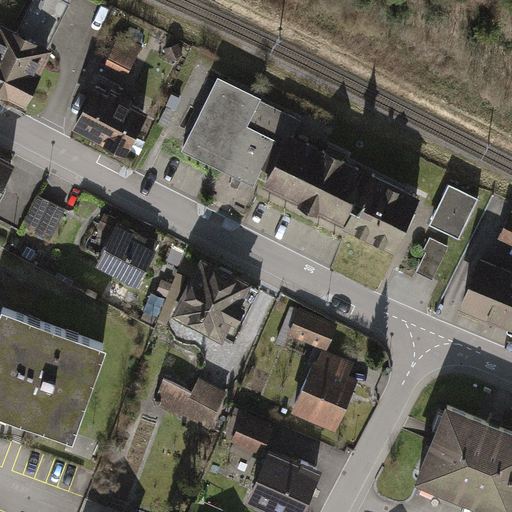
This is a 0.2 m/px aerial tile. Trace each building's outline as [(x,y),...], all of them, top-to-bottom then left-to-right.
[(0,17),(0,86),(29,101),(57,42),(53,40),(72,0),(30,0),(19,24),(1,15),(0,17)] [(100,64),(129,77),(140,53),(112,39),(100,64)] [(264,188),(397,251),(426,192),(297,130),(303,118),(217,76),(182,148),(256,183),(259,176),(268,180),(264,188)] [(76,127),(128,152),(150,105),(98,80),(76,127)] [(0,195),(18,160),(0,150),(0,195)] [(460,239),(481,195),(450,180),(428,224),(460,239)] [(53,236),(67,208),(52,200),(37,228),(53,236)] [(94,259),(141,283),(160,247),(148,240),(151,234),(105,210),(97,225),(109,231),(94,259)] [(511,213),(501,237),(511,242),(511,213)] [(439,279),(451,254),(436,247),(424,272),(439,279)] [(176,310),(233,340),(261,286),(204,256),(176,310)] [(501,317),(511,291),(511,271),(481,259),(463,301),(501,317)] [(511,291),(501,317),(511,321),(511,291)] [(116,342),(6,303),(0,320),(0,407),(81,437),(116,342)] [(329,345),(338,325),(303,309),(294,329),(329,345)] [(291,407),(339,429),(361,380),(348,374),(353,363),(325,350),(320,361),(314,358),(291,407)] [(161,406),(209,426),(225,388),(199,377),(193,390),(172,381),(161,406)] [(509,511),(511,511),(511,423),(449,397),(417,474),(423,477),(509,511)] [(264,448),(273,428),(245,415),(236,436),(264,448)] [(277,420),(272,440),(310,450),(316,431),(277,420)] [(272,511),(306,511),(325,468),(272,446),(249,502),(272,511)]
